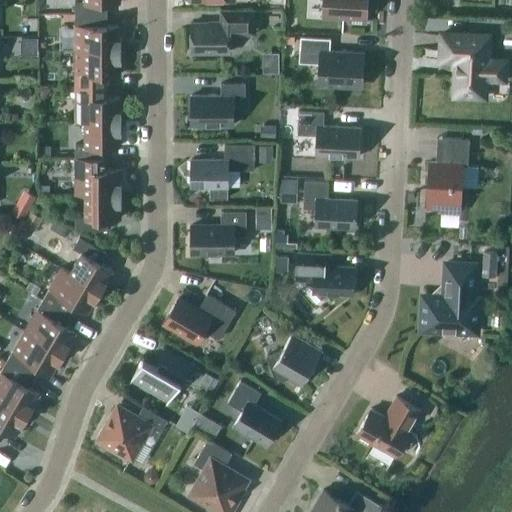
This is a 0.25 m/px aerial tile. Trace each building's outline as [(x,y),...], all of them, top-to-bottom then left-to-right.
[(74,0),(75,13),(107,13),(107,1),(120,1),(120,0),(74,0)] [(348,17),(348,21),(366,22),(366,0),(323,0),(323,16),(348,17)] [(231,34),(255,34),(255,9),(221,9),(221,22),(191,22),(191,51),(231,51),(231,34)] [(75,49),(85,49),(122,49),(121,35),(120,35),(120,25),(107,25),(107,13),(75,13),(75,49)] [(455,74),(454,95),(485,96),(486,77),(504,78),(505,60),(487,59),(489,34),(442,32),(441,58),(458,59),(457,74),(455,74)] [(331,37),(301,36),(300,50),(320,51),(318,83),(349,85),(349,83),(362,83),(364,54),(345,53),(345,51),(330,50),(331,37)] [(75,49),(75,85),(108,85),(108,73),(120,73),(120,62),(122,62),(122,49),(85,49),(75,49)] [(221,94),(192,94),(192,124),(233,124),(233,94),(245,94),(245,82),(221,82),(221,94)] [(108,97),(108,85),(75,85),(75,121),(85,121),(122,121),(122,107),(120,107),(120,97),(108,97)] [(316,154),(359,156),(360,126),(324,124),(324,110),(299,109),(298,133),(317,134),(316,154)] [(122,134),(122,121),(85,121),(85,143),(75,143),(75,157),(108,157),(108,145),(121,145),(121,134),(122,134)] [(264,124),(263,137),(275,138),(276,125),(264,124)] [(436,161),(430,161),(428,205),(441,206),(441,210),(459,211),(460,204),(466,204),(467,185),(461,185),(462,164),(468,164),(469,138),(442,136),(442,150),(437,149),(436,161)] [(191,185),(211,185),(211,197),(228,197),(228,169),(254,169),(254,143),(225,143),(225,159),(192,159),(191,185)] [(272,161),(272,144),(259,144),(259,161),(272,161)] [(40,155),(50,155),(50,145),(39,145),(40,155)] [(75,157),(75,193),(122,193),(122,179),(121,179),(121,169),(108,169),(108,157),(75,157)] [(296,202),(297,179),(279,178),(278,201),(296,202)] [(315,225),(355,227),(357,199),(328,197),(329,181),(305,179),(303,207),(316,207),(315,225)] [(122,206),(122,193),(75,193),(75,194),(85,194),(85,216),(76,216),(76,229),(108,229),(108,217),(121,217),(121,206),(122,206)] [(22,218),(27,209),(16,203),(11,212),(22,218)] [(191,224),(191,252),(234,252),(234,235),(246,235),(246,210),(221,210),(221,224),(191,224)] [(35,229),(42,217),(31,211),(24,223),(35,229)] [(258,211),(258,227),(272,227),(272,211),(258,211)] [(61,267),(101,291),(108,279),(107,278),(112,269),(101,263),(107,252),(79,236),(73,248),(81,253),(70,271),(61,267)] [(298,251),(297,278),(314,279),(314,282),(310,286),(321,298),(329,291),(352,292),(353,266),(331,265),(331,253),(298,251)] [(482,251),(481,276),(495,277),(496,252),(482,251)] [(436,294),(436,295),(423,294),(422,328),(441,329),(441,332),(457,333),(457,330),(477,331),(478,297),(474,297),(475,263),(446,262),(445,287),(444,287),(436,294)] [(61,267),(43,298),(71,315),(77,304),(88,311),(93,302),(94,302),(101,291),(61,267)] [(36,295),(40,287),(30,281),(25,288),(36,295)] [(219,338),(236,310),(207,293),(198,308),(178,297),(164,322),(184,334),(187,343),(203,339),(201,334),(204,329),(219,338)] [(43,298),(25,329),(65,353),(72,341),(71,340),(76,331),(65,325),(71,315),(43,298)] [(25,329),(7,360),(35,377),(40,367),(52,373),(57,364),(58,365),(65,353),(25,329)] [(276,381),(290,376),(302,384),(322,350),(292,333),(283,348),(267,354),(276,381)] [(166,403),(168,403),(181,380),(199,385),(206,389),(214,375),(163,345),(163,346),(166,349),(157,365),(141,356),(140,357),(143,358),(129,381),(130,382),(133,377),(169,398),(166,403)] [(29,387),(35,377),(7,360),(0,371),(0,398),(28,415),(35,403),(34,403),(40,393),(29,387)] [(241,379),(233,392),(227,401),(243,410),(234,424),(266,444),(281,419),(254,403),(261,391),(241,379)] [(409,430),(421,409),(396,395),(385,415),(371,408),(355,436),(372,446),(374,442),(396,455),(410,430),(409,430)] [(0,398),(0,436),(4,429),(15,435),(20,426),(21,427),(28,415),(0,398)] [(95,439),(112,448),(113,446),(132,457),(151,425),(161,431),(168,420),(143,405),(137,416),(118,404),(107,423),(105,422),(95,439)] [(202,433),(211,419),(200,412),(191,426),(202,433)] [(205,469),(192,493),(210,504),(209,507),(218,511),(230,511),(238,499),(235,497),(246,478),(224,466),(232,452),(208,438),(194,462),(205,469)] [(158,477),(157,471),(152,468),(146,470),(143,475),(145,480),(149,483),(155,482),(158,477)] [(323,489),(309,511),(378,511),(382,505),(356,490),(348,503),(323,489)]
